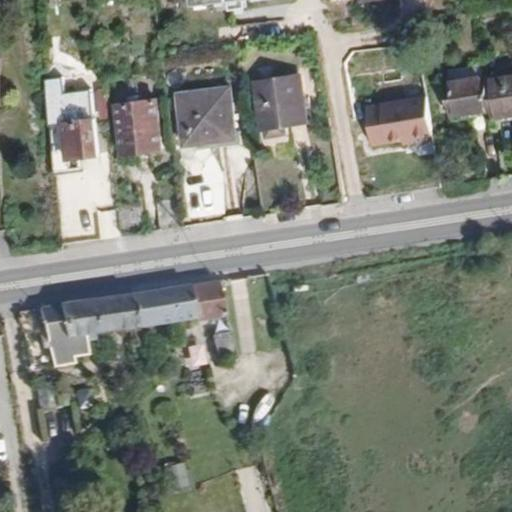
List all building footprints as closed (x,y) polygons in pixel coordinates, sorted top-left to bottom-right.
[(258,65),(255,41),(236,43),(240,67),(258,65)] [(285,79),(284,73),(270,74),(271,82),(285,79)] [(487,75),(447,81),(452,116),(493,111),(494,120),(511,116),(511,77),(488,81),(487,75)] [(309,124),(302,77),(285,79),(271,82),(255,84),(262,131),(265,130),(288,127),(309,124)] [(180,95),(185,147),(237,141),(231,89),(180,95)] [(434,136),(427,96),(368,106),(374,145),(434,136)] [(116,106),(121,156),(163,151),(158,101),(116,106)] [(63,125),(67,161),(101,157),(95,121),(63,125)] [(289,137),(288,127),(265,130),(267,139),(289,137)] [(184,227),(180,199),(157,202),(159,230),(184,227)] [(144,232),(141,204),(119,208),(122,235),(144,232)] [(226,316),(217,283),(132,295),(137,326),(192,317),(192,321),(226,316)] [(137,326),(132,295),(40,309),(52,366),(73,362),(73,357),(87,355),(85,334),(137,326)] [(237,357),(230,331),(213,335),(219,362),(237,357)] [(50,382),(35,384),(38,408),(54,407),(50,382)] [(73,389),(76,409),(91,407),(88,386),(73,389)] [(164,463),(167,489),(186,487),(183,461),(164,463)]
